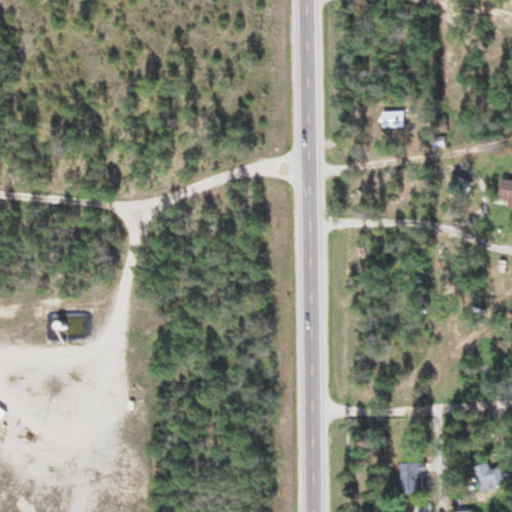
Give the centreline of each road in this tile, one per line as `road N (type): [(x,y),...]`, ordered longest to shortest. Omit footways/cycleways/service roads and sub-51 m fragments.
road 1 (primary): [(316,511),(305,0)]
road 2 (track): [(0,191),(142,210),(275,171),(310,190)]
road 3 (residential): [(511,164),(310,190)]
road 4 (residential): [(314,412),(511,414)]
